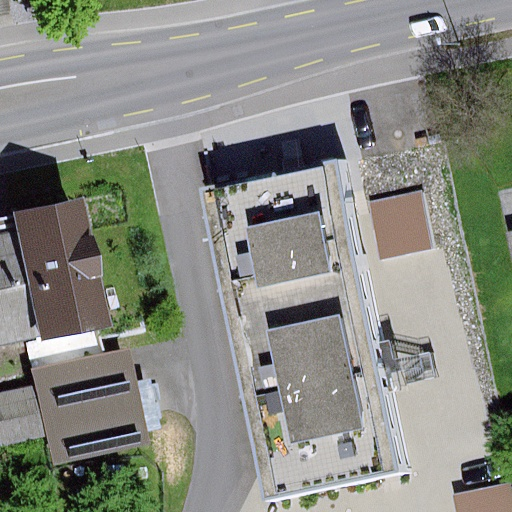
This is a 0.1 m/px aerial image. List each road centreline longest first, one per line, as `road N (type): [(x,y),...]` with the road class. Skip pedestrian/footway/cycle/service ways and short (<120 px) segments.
road 1 (residential): [(219,511),(235,477),(237,426),(158,66)]
road 2 (secondary): [(158,66),(481,0)]
road 3 (secondary): [(0,99),(158,66)]
